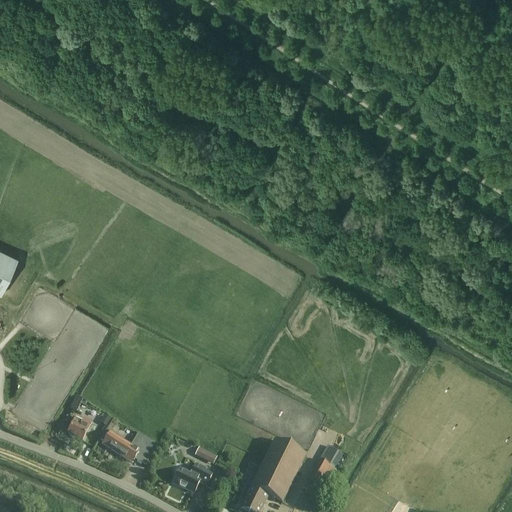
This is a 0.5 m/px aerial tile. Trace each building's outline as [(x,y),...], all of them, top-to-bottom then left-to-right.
[(0,249),(0,293),(1,294),(18,258),(0,249)] [(76,397),(74,402),(81,405),(85,407),(87,403),(81,400),(76,397)] [(104,415),(99,423),(107,429),(113,421),(104,415)] [(76,418),(68,435),(82,442),(91,423),(84,419),(82,422),(76,418)] [(100,439),(99,441),(104,443),(103,445),(132,464),(134,460),(145,467),(149,460),(156,448),(155,444),(148,440),(138,435),(135,440),(130,448),(119,440),(109,434),(105,432),(100,439)] [(247,486),(239,500),(244,503),(240,510),(243,511),(260,511),(268,497),(282,504),(305,457),(274,441),(251,488),(247,486)] [(328,447),(319,461),(308,480),(325,490),(344,457),(328,447)] [(206,453),(203,458),(214,464),(216,458),(206,453)] [(196,464),(191,476),(179,470),(172,484),(185,491),(185,490),(194,494),(200,481),(207,485),(213,473),(196,464)]
